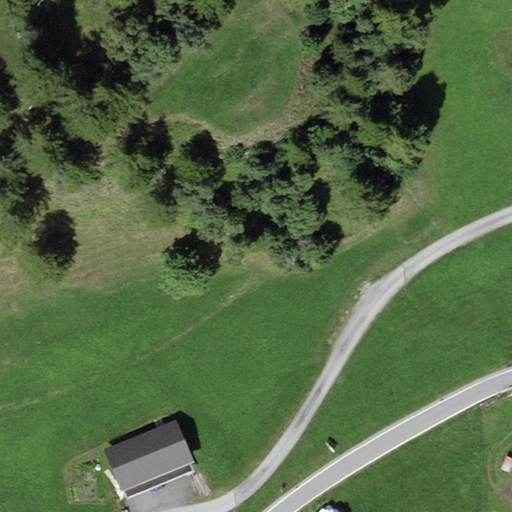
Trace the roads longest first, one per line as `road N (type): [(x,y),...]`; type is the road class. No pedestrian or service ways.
road 1 (track): [(202,511),(258,479),(408,256),(511,218)]
road 2 (tertiary): [(280,511),(365,455),(511,379)]
